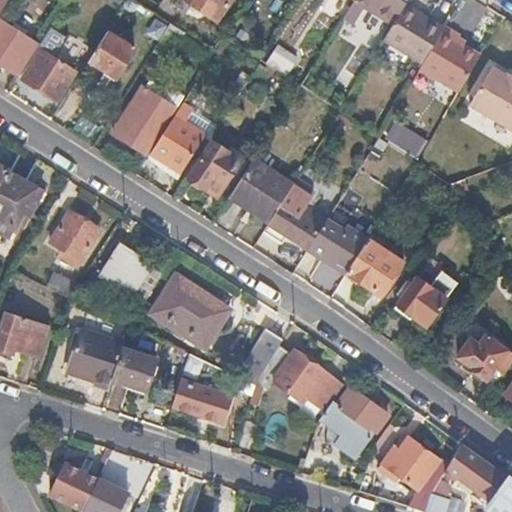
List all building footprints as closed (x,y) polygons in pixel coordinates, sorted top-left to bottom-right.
[(105,0),(98,11),(113,21),(126,0),(105,0)] [(186,0),(219,21),(231,0),(186,0)] [(356,0),(393,23),(407,2),(407,0),(356,0)] [(407,2),(393,23),(384,36),(420,60),(442,26),(443,25),(407,2)] [(36,43),(0,20),(0,62),(17,74),(36,43)] [(185,32),(172,23),(149,59),(162,67),(185,32)] [(454,34),(442,26),(420,60),(416,66),(454,90),(477,55),(451,38),(454,34)] [(136,49),(107,31),(89,60),(117,78),(136,49)] [(76,71),(42,49),(23,79),(56,101),(76,71)] [(489,66),(465,101),(511,131),(511,77),(505,73),(504,76),(489,66)] [(148,83),(142,92),(173,112),(182,99),(165,87),(162,92),(148,83)] [(142,92),(140,91),(117,127),(134,138),(131,144),(146,154),(173,112),(142,92)] [(193,109),(183,102),(150,154),(179,173),(205,135),(184,122),(193,109)] [(415,158),(426,141),(396,122),(385,139),(415,158)] [(117,127),(113,133),(131,144),(134,138),(117,127)] [(227,151),(212,141),(189,178),(206,190),(210,184),(221,191),(244,155),(230,146),(227,151)] [(370,155),(360,170),(400,192),(411,174),(370,155)] [(293,185),(253,159),(229,196),(269,223),(293,185)] [(333,177),(320,169),(313,180),(326,188),(333,177)] [(29,186),(7,174),(0,188),(0,220),(15,228),(22,215),(28,218),(38,200),(25,193),(29,186)] [(221,191),(210,184),(206,190),(217,197),(221,191)] [(311,198),(293,185),(269,223),(263,232),(276,240),(280,234),(307,252),(308,249),(326,222),(305,207),(311,198)] [(467,206),(461,196),(449,213),(458,219),(467,206)] [(69,211),(50,242),(63,249),(59,256),(76,267),(96,237),(78,227),(82,220),(69,211)] [(82,220),(78,227),(96,237),(100,231),(82,220)] [(347,274),(369,240),(348,226),(345,231),(328,220),(326,222),(308,249),(347,274)] [(406,261),(370,238),(369,240),(347,274),(376,293),(379,289),(385,279),(391,284),(406,261)] [(119,244),(99,275),(133,296),(125,309),(136,316),(163,272),(119,244)] [(79,285),(57,271),(48,285),(71,296),(79,285)] [(441,271),(429,288),(445,300),(457,283),(441,271)] [(195,283),(178,272),(153,310),(206,343),(226,312),(190,290),(195,283)] [(391,284),(385,279),(379,289),(385,293),(391,284)] [(429,288),(416,279),(394,309),(410,321),(413,316),(426,325),(445,300),(429,288)] [(195,283),(190,290),(226,312),(230,305),(195,283)] [(51,320),(8,307),(0,332),(0,344),(16,350),(18,344),(41,351),(51,320)] [(284,340),(267,327),(240,375),(257,387),(266,370),(280,346),(284,340)] [(124,345),(81,332),(69,370),(94,378),(92,384),(110,390),(113,381),(123,349),(124,345)] [(480,346),(471,339),(458,357),(471,367),(470,369),(487,381),(496,369),(503,374),(511,360),(511,355),(486,337),(480,346)] [(280,346),(266,370),(277,378),(274,381),(305,403),(308,398),(320,407),(338,381),(296,351),(293,355),(280,346)] [(157,360),(123,349),(113,381),(147,391),(157,360)] [(241,378),(236,385),(251,395),(256,388),(241,378)] [(344,385),(338,381),(320,407),(326,411),(333,400),(344,385)] [(231,399),(182,383),(174,408),(223,422),(231,399)] [(333,400),(326,411),(320,419),(341,435),(334,445),(355,460),(387,415),(350,388),(339,404),(333,400)] [(400,452),(393,446),(383,466),(418,480),(415,489),(386,480),(384,487),(363,480),(360,492),(422,511),(425,511),(435,496),(447,473),(450,468),(409,437),(400,452)] [(511,511),(511,480),(462,445),(450,468),(447,473),(458,481),(460,479),(493,503),(489,509),(492,511),(511,511)] [(81,470),(65,462),(49,493),(82,509),(98,478),(81,470)] [(112,484),(98,478),(82,509),(88,511),(115,511),(126,491),(112,484)] [(447,511),(451,501),(435,496),(425,511),(447,511)]
